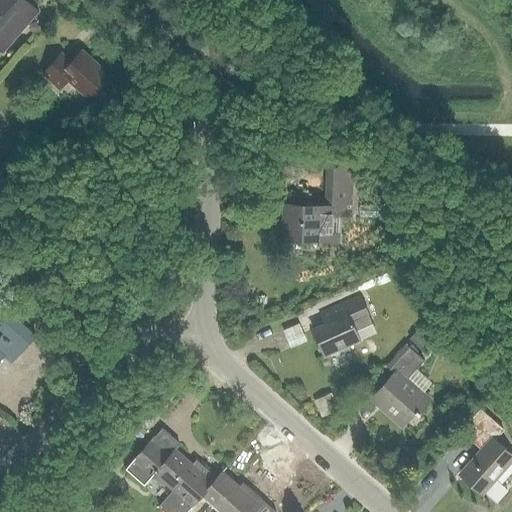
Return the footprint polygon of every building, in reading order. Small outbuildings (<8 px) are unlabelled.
[(0,0),(0,51),(2,53),(38,12),(25,0),(0,0)] [(61,53),(42,74),(59,90),(67,81),(95,105),(116,81),(81,50),(70,62),(61,53)] [(282,239),(330,241),(339,241),(340,216),(350,217),(352,168),(327,167),(325,206),(284,205),(282,239)] [(28,329),(40,315),(14,292),(0,307),(0,313),(5,318),(0,324),(0,360),(4,356),(11,362),(35,335),(28,329)] [(360,296),(329,309),(321,313),(326,324),(312,330),(324,356),(360,340),(350,318),(367,311),(360,296)] [(434,345),(446,332),(429,317),(409,340),(420,350),(428,340),(434,345)] [(300,320),(284,328),(292,345),(308,337),(300,320)] [(386,367),(393,373),(371,398),(402,426),(414,412),(417,415),(429,401),(406,380),(423,361),(406,345),(386,367)] [(322,418),(338,410),(330,393),(314,401),(322,418)] [(482,448),(460,472),(484,493),(511,460),(511,455),(494,440),(503,430),(488,418),(471,438),(482,448)] [(187,511),(193,506),(204,494),(203,493),(216,478),(216,477),(197,461),(191,468),(173,452),(179,445),(173,452),(172,451),(163,462),(146,447),(155,437),(154,436),(125,469),(143,485),(156,470),(175,487),(158,506),(164,511),(187,511)] [(204,494),(193,506),(200,511),(274,511),(275,511),(244,484),(241,488),(221,471),(216,477),(216,478),(203,493),(204,494)]
